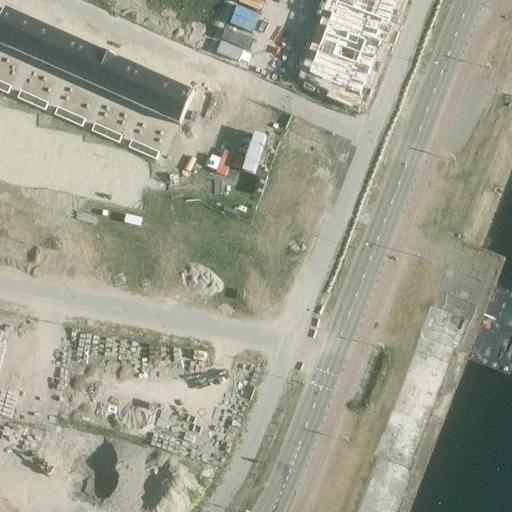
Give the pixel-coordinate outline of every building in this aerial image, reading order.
[(336,5),(308,77),(361,100),(390,25),(390,26),(398,2),(392,0),(356,0),(352,10),(352,11),(336,5)] [(0,45),(11,51),(25,19),(5,9),(0,19),(0,45)] [(30,59),(44,27),(25,19),(11,51),(30,59)] [(48,67),(62,35),(44,27),(30,59),(48,67)] [(66,75),(81,43),(62,35),(48,67),(66,75)] [(85,84),(99,52),(81,43),(66,75),(85,84)] [(103,92),(118,60),(99,52),(85,84),(103,92)] [(122,100),(136,68),(118,60),(103,92),(122,100)] [(140,108),(155,76),(136,68),(122,100),(140,108)] [(159,117),(173,84),(155,76),(140,108),(159,117)] [(11,88),(0,83),(0,92),(7,95),(11,88)] [(180,126),(194,94),(173,84),(159,117),(180,126)] [(20,92),(17,100),(31,106),(34,98),(20,92)] [(48,104),(34,98),(31,106),(44,112),(48,104)] [(68,122),(71,115),(57,109),(54,116),(68,122)] [(85,121),(71,115),(68,122),(82,128),(85,121)] [(94,125),(91,133),(105,139),(108,131),(94,125)] [(122,137),(108,131),(105,139),(118,145),(122,137)] [(131,142),(128,149),(142,155),(145,148),(131,142)] [(159,154),(145,148),(142,155),(155,161),(159,154)] [(6,184),(4,192),(19,195),(20,187),(6,184)] [(20,187),(19,195),(33,197),(35,189),(20,187)] [(45,191),(44,199),(58,202),(60,194),(45,191)] [(60,194),(58,202),(73,205),(75,197),(60,194)] [(85,199),(83,207),(98,210),(100,202),(85,199)] [(100,202),(98,210),(113,213),(114,205),(100,202)] [(120,206),(118,214),(133,217),(134,209),(120,206)] [(0,263),(5,264),(12,227),(13,228),(14,222),(0,218),(0,263)] [(12,227),(5,264),(25,268),(32,231),(13,228),(12,227)] [(52,235),(45,272),(64,276),(72,239),(73,233),(52,229),(51,235),(52,235)] [(32,231),(25,268),(45,272),(52,235),(51,235),(32,231)] [(91,243),(84,280),(104,283),(112,241),(92,237),(91,243)] [(72,239),(64,276),(84,280),(91,243),(72,239)] [(112,241),(104,283),(124,287),(125,287),(133,245),(112,241)]
